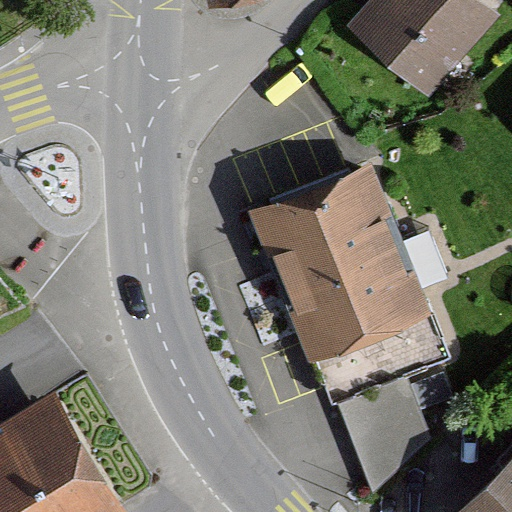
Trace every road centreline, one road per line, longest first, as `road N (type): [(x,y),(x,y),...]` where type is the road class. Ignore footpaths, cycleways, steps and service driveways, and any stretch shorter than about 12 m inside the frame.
road 1 (tertiary): [(275,511),(204,422),(158,322),(132,81)]
road 2 (unclassified): [(132,81),(224,62),(295,0)]
road 3 (unclassified): [(0,109),(49,91),(132,81)]
